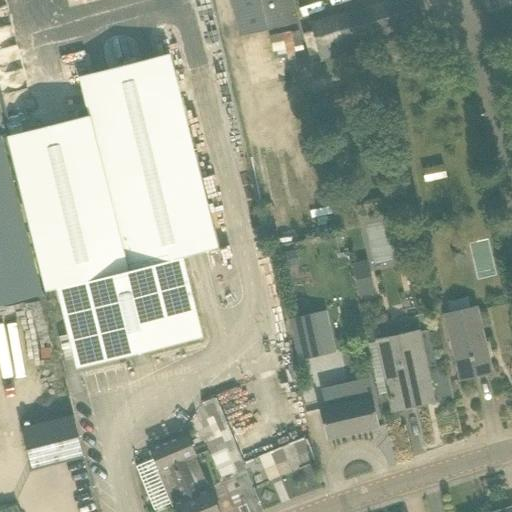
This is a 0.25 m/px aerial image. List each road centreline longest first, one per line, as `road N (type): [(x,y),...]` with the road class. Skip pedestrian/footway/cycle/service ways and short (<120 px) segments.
road 1 (tertiary): [(317,511),(511,449)]
road 2 (unclassified): [(511,177),(462,0)]
